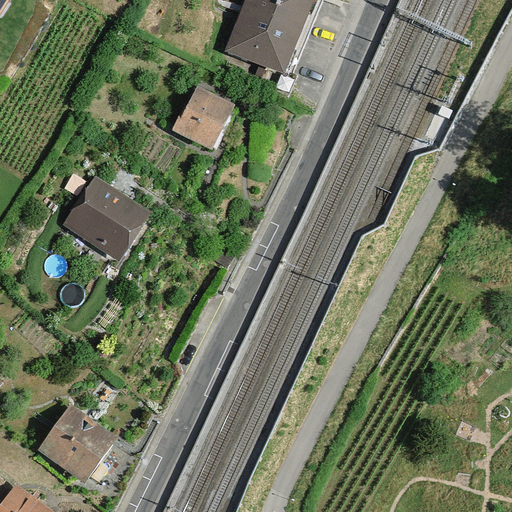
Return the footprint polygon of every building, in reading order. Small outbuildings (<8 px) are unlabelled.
[(0,0),(0,19),(12,0),(0,0)] [(325,0),(255,0),(231,60),(295,86),(330,2),(325,0)] [(246,112),(202,94),(180,148),(224,165),(246,112)] [(154,217),(97,181),(67,229),(125,265),(154,217)] [(239,260),(224,251),(216,263),(231,273),(239,260)] [(0,380),(0,399),(9,386),(0,380)] [(76,409),(44,450),(82,480),(114,438),(76,409)] [(44,511),(16,492),(2,511),(44,511)]
